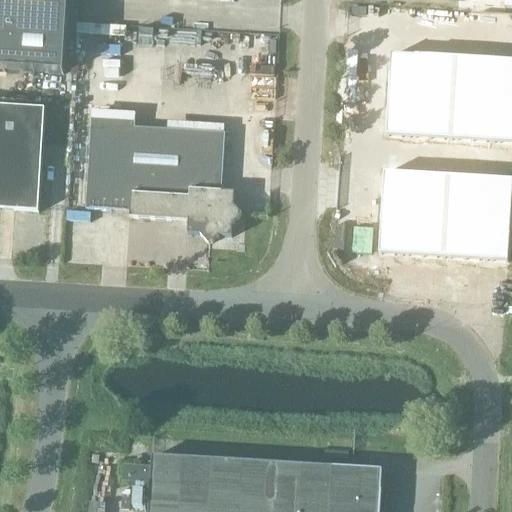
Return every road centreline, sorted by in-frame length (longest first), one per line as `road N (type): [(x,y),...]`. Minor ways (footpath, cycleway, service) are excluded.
road 1 (unclassified): [(476,511),(484,381),(476,354),(432,320),(298,308)]
road 2 (unclassified): [(298,308),(315,0)]
road 3 (unclassified): [(57,295),(298,308)]
road 4 (unclassified): [(35,511),(57,295)]
